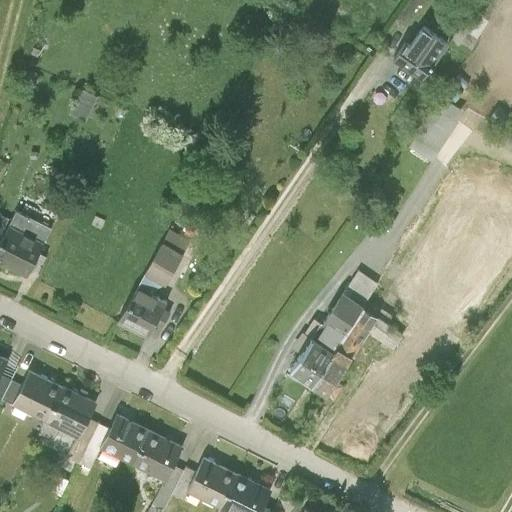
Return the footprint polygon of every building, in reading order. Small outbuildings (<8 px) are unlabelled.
[(460,26),(448,46),(469,58),(504,0),(468,0),(465,6),(477,13),(467,30),(460,26)] [(405,42),(393,60),(422,79),(447,42),(425,28),(412,47),(405,42)] [(96,97),(82,90),(71,114),(85,120),(96,97)] [(456,121),(434,107),(410,146),(433,159),(456,121)] [(10,221),(0,240),(0,259),(26,273),(56,216),(23,198),(10,221)] [(0,240),(10,221),(0,215),(0,240)] [(170,230),(145,278),(169,291),(194,243),(170,230)] [(318,338),(336,349),(349,357),(363,336),(387,351),(400,330),(363,307),(378,283),(357,270),(324,321),(327,323),(318,338)] [(139,290),(120,325),(148,341),(168,305),(139,290)] [(289,374),(311,387),(336,349),(318,338),(314,335),(289,374)] [(311,387),(330,400),(355,361),(349,357),(336,349),(311,387)] [(0,355),(0,374),(8,360),(0,355)] [(64,385),(31,367),(22,385),(13,403),(46,419),(64,385)] [(11,379),(0,374),(0,401),(2,398),(11,379)] [(22,385),(11,379),(2,398),(13,403),(22,385)] [(96,401),(64,385),(46,419),(79,436),(88,417),(96,401)] [(109,429),(101,446),(133,462),(149,432),(117,415),(109,429)] [(79,462),(99,423),(88,417),(79,436),(68,456),(79,462)] [(101,446),(109,429),(99,423),(79,462),(90,467),(101,446)] [(149,432),(133,462),(165,479),(172,465),(181,448),(149,432)] [(197,473),(188,491),(219,507),(237,474),(206,458),(197,473)] [(165,479),(148,511),(162,511),(173,493),(184,471),(172,465),(165,479)] [(184,471),(173,493),(184,499),(188,491),(197,473),(186,467),(184,471)] [(237,474),(219,507),(228,511),(258,511),(262,505),(268,491),(237,474)]
